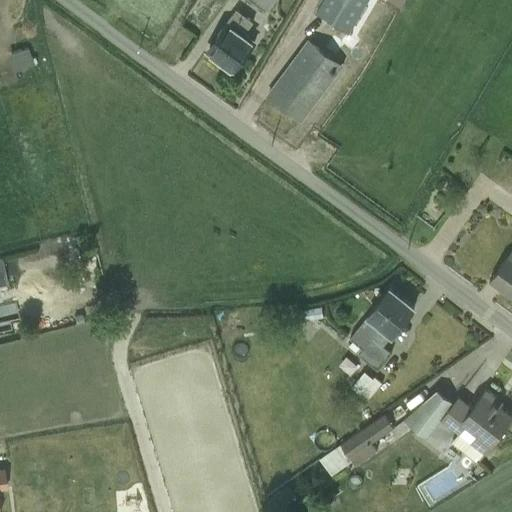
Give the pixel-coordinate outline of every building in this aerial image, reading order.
[(345,0),(341,10),(383,33),(401,0),(345,0)] [(208,49),(234,68),(263,28),(238,9),(208,49)] [(396,47),(409,29),(399,21),(386,39),(396,47)] [(268,90),(302,117),(345,62),(310,36),(268,90)] [(28,52),(33,71),(56,65),(52,46),(28,52)] [(511,249),(490,280),(511,295),(511,249)] [(26,257),(0,262),(0,290),(31,284),(26,257)] [(375,354),(417,304),(392,283),(350,333),(375,354)] [(347,316),(344,304),(324,308),(326,320),(347,316)] [(373,383),(389,396),(403,380),(387,366),(373,383)] [(442,417),(486,450),(511,416),(511,409),(483,388),(473,402),(460,393),(442,417)] [(367,439),(339,454),(349,473),(378,458),(367,439)]
